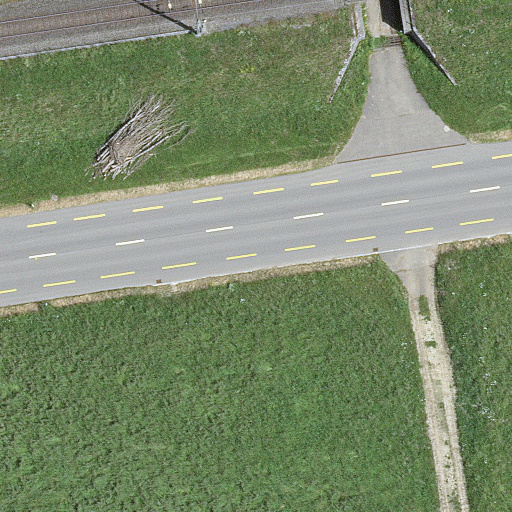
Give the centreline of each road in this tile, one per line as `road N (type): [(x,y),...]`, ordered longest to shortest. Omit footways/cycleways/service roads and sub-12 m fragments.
road 1 (primary): [(406,205),(0,266)]
road 2 (track): [(456,511),(406,205)]
road 3 (unclassified): [(406,205),(376,0)]
